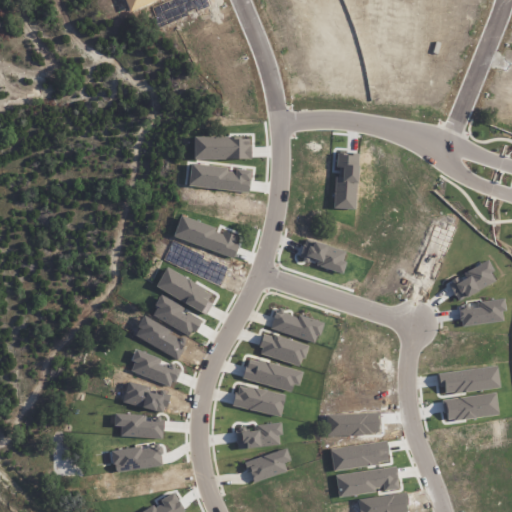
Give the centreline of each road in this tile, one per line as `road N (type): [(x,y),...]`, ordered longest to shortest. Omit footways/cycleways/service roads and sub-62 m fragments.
road 1 (residential): [(226,511),(202,450),(201,401),(212,354),(261,261),(284,137),(272,65),(245,0)]
road 2 (residential): [(443,511),(410,417),(416,315),(261,261)]
road 3 (residential): [(283,114),(343,112),(447,145)]
road 4 (residential): [(499,0),(447,145)]
